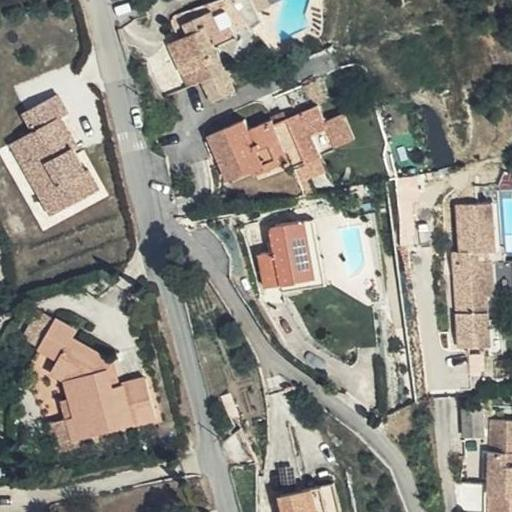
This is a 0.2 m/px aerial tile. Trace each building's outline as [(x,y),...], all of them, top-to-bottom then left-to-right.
[(167,44),(187,87),(200,81),(226,71),(215,49),(210,37),(231,27),(236,24),(217,0),(208,5),(212,11),(181,25),(187,35),(167,44)] [(237,39),(231,27),(210,37),(215,49),(237,39)] [(200,81),(210,103),(235,91),(226,71),(200,81)] [(316,104),(322,101),(329,98),(320,78),(308,83),(316,104)] [(27,159),(56,213),(101,188),(91,171),(88,173),(73,146),(69,148),(62,137),(66,134),(57,119),(63,115),(69,112),(58,93),(24,112),(34,130),(22,137),(33,156),(27,159)] [(300,165),(326,154),(324,150),(358,135),(347,110),(329,117),(322,101),(316,104),(278,119),(276,115),(253,125),(249,117),(213,133),(231,176),(256,165),(269,159),(272,166),(296,155),(300,165)] [(69,148),(73,146),(78,143),(63,115),(57,119),(66,134),(62,137),(69,148)] [(9,143),(20,163),(27,159),(33,156),(22,137),(9,143)] [(330,165),(326,154),(300,165),(304,176),(330,165)] [(51,216),(56,213),(27,159),(20,163),(51,216)] [(259,172),(272,166),(269,159),(256,165),(259,172)] [(456,203),(459,251),(460,261),(452,261),(459,347),(487,345),(485,294),(480,293),(479,278),(485,278),(483,259),(476,260),(476,251),(494,249),(489,202),(456,203)] [(314,219),(305,220),(316,278),(297,281),(297,284),(293,284),(295,289),(325,284),(314,219)] [(316,278),(305,220),(271,227),(275,253),(259,256),(266,290),(293,284),(297,284),(297,281),(316,278)] [(460,261),(459,251),(452,251),(452,261),(460,261)] [(489,259),(483,259),(485,278),(479,278),(480,293),(485,294),(491,293),(489,259)] [(41,347),(55,324),(41,316),(27,338),(41,347)] [(107,368),(113,359),(75,336),(79,328),(59,317),(41,347),(60,358),(52,370),(66,379),(76,415),(69,417),(75,439),(157,416),(146,377),(121,383),(113,385),(107,368)] [(60,358),(41,347),(33,359),(52,370),(60,358)] [(114,359),(113,359),(107,368),(113,385),(121,383),(114,359)] [(487,433),(486,407),(466,408),(468,434),(487,433)] [(511,511),(511,419),(491,419),(489,451),(481,452),(480,480),(488,480),(487,511),(511,511)] [(482,506),(480,480),(457,482),(459,508),(482,506)] [(341,511),(334,483),(280,495),(284,511),(341,511)]
